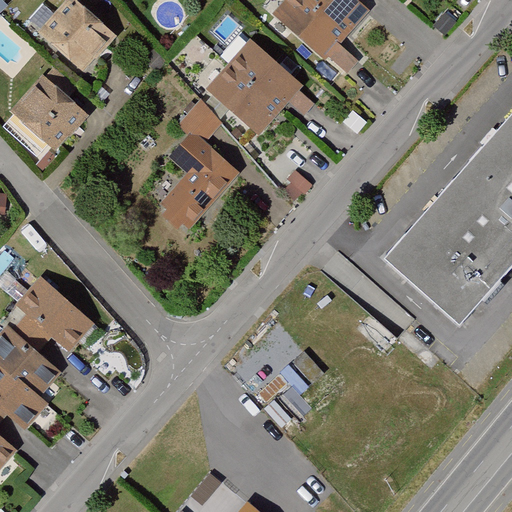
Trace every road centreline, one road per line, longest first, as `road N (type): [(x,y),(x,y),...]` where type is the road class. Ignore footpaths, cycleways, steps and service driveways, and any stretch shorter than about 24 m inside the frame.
road 1 (residential): [(511,3),(63,511)]
road 2 (track): [(311,511),(265,442),(193,366)]
